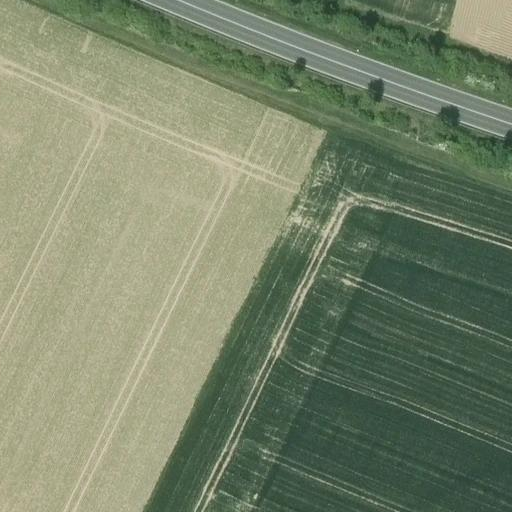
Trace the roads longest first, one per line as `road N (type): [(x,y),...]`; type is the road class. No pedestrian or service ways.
road 1 (track): [(28,0),(511,193)]
road 2 (primary): [(182,0),(511,126)]
road 3 (track): [(511,71),(317,0)]
